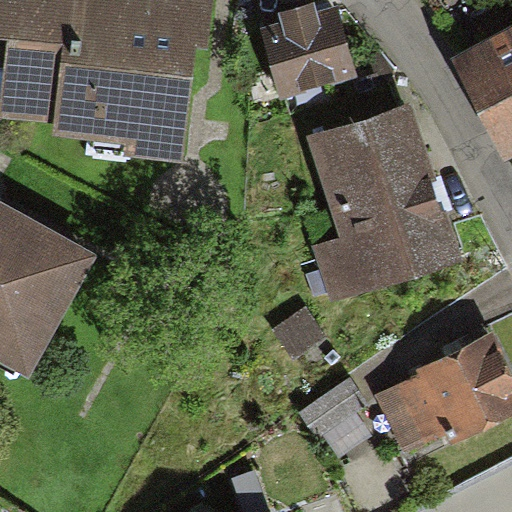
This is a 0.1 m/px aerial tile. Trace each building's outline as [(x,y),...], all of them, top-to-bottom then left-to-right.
[(122,162),(183,169),(197,50),(210,52),(216,0),(0,0),(0,29),(6,30),(0,82),(0,119),(54,126),(52,140),(124,149),(122,162)] [(285,19),(262,25),(282,98),(361,76),(340,1),(321,7),(319,0),(300,0),(281,5),(285,19)] [(511,155),(511,24),(448,57),(501,161),(511,155)] [(314,246),(334,304),(467,260),(412,98),(309,133),(344,236),(314,246)] [(0,205),(0,366),(27,382),(96,259),(0,205)] [(274,331),(295,360),(327,336),(306,307),(274,331)] [(451,443),(511,412),(511,366),(492,327),(416,365),(421,374),(373,397),(401,455),(446,433),(451,443)] [(299,412),(317,438),(324,433),(341,457),(373,435),(357,410),(369,402),(351,376),(299,412)] [(239,477),(246,511),(271,511),(262,471),(239,477)]
